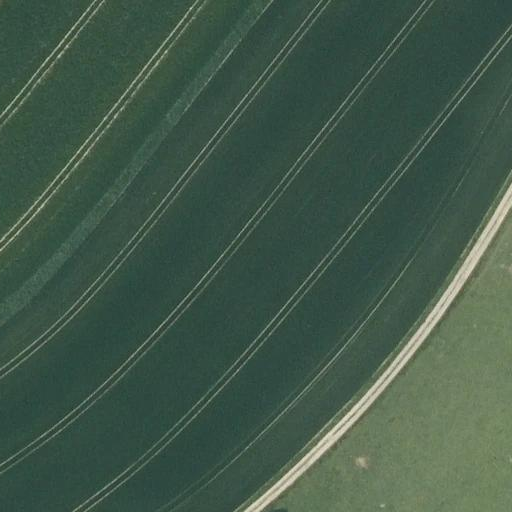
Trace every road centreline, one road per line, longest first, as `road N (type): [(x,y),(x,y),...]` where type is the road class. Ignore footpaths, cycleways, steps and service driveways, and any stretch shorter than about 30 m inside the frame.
road 1 (track): [(0,320),(51,273),(268,0)]
road 2 (track): [(250,511),(406,355),(511,193)]
